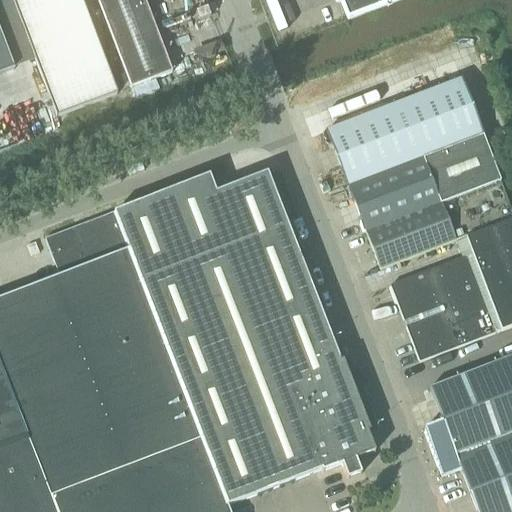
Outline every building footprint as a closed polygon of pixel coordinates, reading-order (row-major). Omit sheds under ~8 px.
[(11,0),(56,119),(117,95),(81,0),(11,0)] [(96,0),(114,44),(155,29),(144,0),(96,0)] [(401,0),(340,0),(348,20),(401,0)] [(155,29),(114,44),(131,90),(172,74),(155,29)] [(0,75),(14,71),(0,34),(0,75)] [(327,133),(348,189),(483,137),(461,81),(327,133)] [(366,235),(441,206),(500,183),(483,137),(348,189),(366,235)] [(221,490),(228,508),(322,471),(322,474),(342,466),(348,481),(361,476),(356,461),(375,453),(368,434),(370,433),(343,363),(340,364),(267,175),(216,195),(209,177),(114,214),(221,490)] [(466,240),(511,222),(511,214),(500,183),(441,206),(366,235),(380,272),(466,240)] [(0,369),(28,442),(55,511),(164,511),(221,490),(114,214),(45,241),(60,278),(0,300),(0,369)] [(511,328),(511,222),(466,240),(472,256),(390,287),(419,364),(511,328)] [(511,511),(511,358),(429,390),(442,424),(424,431),(442,479),(460,472),(475,511),(511,511)] [(0,453),(28,442),(0,369),(0,453)] [(55,511),(28,442),(0,453),(0,511),(55,511)] [(229,511),(228,508),(221,490),(164,511),(229,511)]
